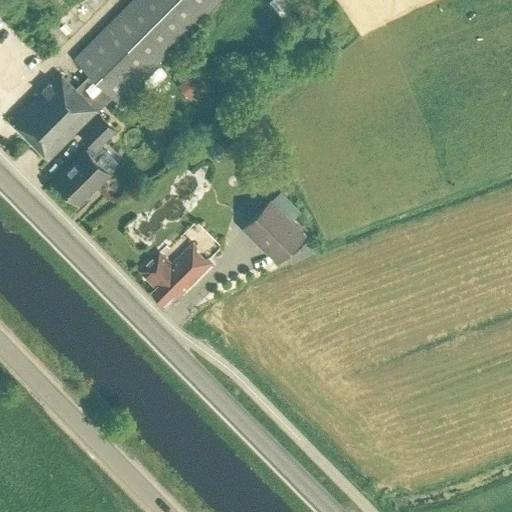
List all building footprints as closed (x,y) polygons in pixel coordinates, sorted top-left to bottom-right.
[(217,0),(130,0),(74,57),(90,73),(76,87),(60,71),(11,120),(49,157),(78,127),(97,146),(116,127),(97,109),(112,94),(117,100),(217,0)] [(36,45),(61,18),(42,0),(17,27),(36,45)] [(74,29),(65,19),(35,47),(44,57),(74,29)] [(177,84),(190,97),(205,83),(193,69),(177,84)] [(160,82),(148,90),(158,104),(170,96),(160,82)] [(217,137),(229,155),(264,130),(252,113),(217,137)] [(85,149),(55,179),(78,202),(108,171),(107,170),(114,162),(118,158),(108,147),(104,152),(96,159),(85,149)] [(271,198),(243,227),(277,261),(305,233),(271,198)] [(308,237),(287,258),(291,262),(315,250),(308,237)] [(151,291),(162,302),(176,290),(179,293),(210,263),(190,244),(170,264),(159,254),(140,272),(155,287),(151,291)]
